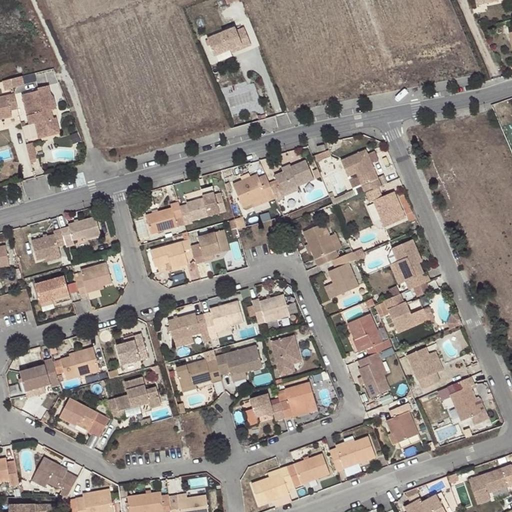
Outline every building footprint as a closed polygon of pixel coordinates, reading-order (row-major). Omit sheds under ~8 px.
[(486,0),(487,2),(473,8),(474,11),(497,3),(495,0),(486,0)] [(247,46),(240,29),(233,32),(231,28),(203,40),(211,57),(226,51),(238,46),(240,50),(247,46)] [(240,50),(238,46),(226,51),(228,54),(240,50)] [(11,78),(13,86),(24,83),(22,75),(11,78)] [(13,86),(11,78),(3,80),(5,90),(13,88),(13,86)] [(39,89),(22,93),(30,123),(35,122),(39,133),(60,128),(56,115),(53,116),(50,117),(48,109),(51,108),(57,107),(54,96),(50,92),(49,84),(38,86),(39,89)] [(18,107),(14,93),(0,96),(0,118),(12,115),(11,109),(18,107)] [(60,128),(39,133),(39,136),(60,131),(60,128)] [(27,143),(31,159),(38,157),(34,142),(27,143)] [(378,189),(382,188),(372,165),(368,156),(366,152),(342,162),(349,178),(359,174),(364,186),(362,187),(365,195),(366,194),(378,189)] [(375,153),(368,156),(372,165),(379,162),(375,153)] [(277,183),(270,186),(275,198),(277,203),(285,199),(284,197),(282,193),(297,187),(314,180),(305,161),(290,167),(291,169),(283,172),(274,176),(277,183)] [(354,190),(362,187),(364,186),(359,174),(349,178),(354,190)] [(233,186),(243,208),(251,204),(267,197),(268,201),(275,198),(270,186),(265,176),(259,179),(257,175),(250,178),(242,181),(233,186)] [(211,186),(201,189),(204,198),(214,196),(211,186)] [(282,193),(284,197),(299,190),(297,187),(282,193)] [(183,218),(184,224),(226,212),(220,194),(214,196),(204,198),(201,189),(183,194),(186,205),(180,207),(183,218)] [(378,189),(366,194),(370,204),(374,202),(385,229),(406,220),(394,194),(382,198),(378,189)] [(253,207),(268,201),(267,197),(251,204),(253,207)] [(158,213),(145,217),(150,235),(177,227),(175,220),(183,218),(180,207),(178,203),(170,205),(171,209),(158,213)] [(143,209),(145,217),(158,213),(156,206),(143,209)] [(65,245),(66,248),(74,246),(74,244),(73,241),(84,238),(85,241),(100,237),(95,217),(67,225),(68,227),(61,229),(65,245)] [(311,251),(318,267),(325,264),(331,262),(339,258),(336,251),(330,237),(329,237),(324,224),(303,233),(308,244),(311,251)] [(59,247),(65,245),(61,229),(53,231),(54,235),(31,241),(37,261),(45,259),(60,254),(59,247)] [(194,257),(196,265),(214,260),(213,255),(221,253),(214,233),(197,237),(200,244),(191,247),(194,257)] [(330,237),(336,251),(342,248),(335,234),(330,237)] [(191,247),(189,240),(150,251),(155,268),(157,267),(169,264),(170,267),(171,269),(187,265),(185,259),(194,257),(191,247)] [(409,291),(430,283),(426,275),(424,277),(419,265),(413,251),(416,249),(413,241),(392,250),(394,257),(397,263),(393,265),(397,276),(401,274),(405,284),(405,283),(409,291)] [(0,267),(8,266),(5,246),(0,246),(0,267)] [(413,251),(419,265),(423,264),(416,249),(413,251)] [(349,264),(356,261),(354,257),(352,252),(339,258),(331,262),(334,269),(328,272),(333,284),(338,296),(359,287),(349,264)] [(60,254),(45,259),(46,263),(61,258),(60,254)] [(398,286),(405,284),(401,274),(397,276),(393,265),(397,263),(394,257),(387,260),(398,286)] [(331,262),(325,264),(328,272),(334,269),(331,262)] [(83,280),(76,282),(79,296),(95,292),(94,288),(103,286),(112,283),(106,264),(80,270),(83,280)] [(56,298),(69,294),(64,278),(36,286),(41,304),(56,300),(56,298)] [(330,299),(338,296),(333,284),(325,287),(330,299)] [(70,299),(69,294),(56,298),(56,300),(41,304),(42,307),(70,299)] [(290,316),(284,295),(259,302),(265,323),(290,316)] [(383,302),(396,334),(427,322),(427,321),(432,319),(428,309),(423,311),(423,310),(410,316),(405,304),(403,305),(399,295),(383,302)] [(259,300),(252,302),(258,325),(265,323),(259,302),(259,300)] [(206,325),(208,330),(210,338),(217,335),(216,334),(216,331),(230,327),(244,323),(238,302),(210,310),(210,312),(203,314),(203,315),(206,325)] [(206,325),(203,315),(196,317),(195,314),(167,322),(173,342),(200,334),(200,332),(208,330),(206,325)] [(384,350),(370,315),(348,324),(354,340),(358,339),(363,351),(367,349),(369,356),(378,353),(384,350)] [(142,334),(134,337),(135,341),(125,344),(116,347),(121,365),(148,358),(142,334)] [(288,362),(300,359),(293,337),(270,343),(280,376),(291,373),(288,362)] [(353,341),(357,353),(363,351),(358,339),(354,340),(353,341)] [(257,346),(215,357),(216,360),(220,376),(230,373),(231,377),(246,373),(263,368),(257,346)] [(92,348),(77,352),(78,355),(70,357),(61,360),(67,380),(79,377),(99,371),(92,348)] [(420,389),(439,381),(436,374),(432,365),(425,349),(407,357),(420,389)] [(378,353),(369,356),(358,361),(361,369),(359,370),(370,398),(390,390),(384,376),(378,361),(380,360),(378,353)] [(53,362),(52,359),(43,361),(44,365),(20,372),(26,392),(50,385),(51,387),(60,385),(59,383),(53,362)] [(301,363),(300,359),(288,362),(291,373),(294,372),(292,365),(301,363)] [(61,360),(53,362),(59,383),(67,380),(61,360)] [(212,384),(222,381),(220,376),(216,360),(207,363),(206,360),(175,369),(182,389),(196,385),(211,381),(212,384)] [(378,361),(384,376),(387,375),(380,360),(378,361)] [(81,382),(101,376),(99,371),(79,377),(81,382)] [(248,380),(246,373),(231,377),(233,383),(248,380)] [(480,412),(475,399),(469,388),(473,386),(469,377),(446,386),(449,394),(448,394),(460,421),(480,412)] [(127,395),(107,401),(111,417),(120,419),(126,418),(124,410),(132,408),(130,404),(138,402),(139,405),(149,403),(150,408),(161,406),(156,387),(146,390),(142,378),(124,383),(127,395)] [(277,392),(280,403),(285,418),(292,416),(293,418),(311,413),(308,403),(315,401),(310,383),(277,392)] [(197,389),(196,385),(182,389),(183,393),(197,389)] [(280,403),(271,405),(268,394),(250,400),(256,417),(272,413),(274,422),(285,418),(280,403)] [(450,397),(444,400),(448,409),(454,407),(450,397)] [(479,398),(475,399),(480,412),(484,410),(479,398)] [(78,421),(90,427),(97,413),(69,399),(59,417),(76,426),(78,421)] [(318,411),(315,401),(308,403),(311,413),(318,411)] [(398,443),(418,434),(408,412),(411,411),(408,404),(389,412),(392,419),(386,421),(391,433),(393,432),(398,443)] [(103,416),(97,413),(90,427),(95,430),(92,435),(99,439),(110,419),(103,416)] [(90,427),(78,421),(76,426),(75,428),(92,437),(92,435),(95,430),(90,427)] [(388,434),(393,445),(398,443),(393,432),(391,433),(388,434)] [(336,448),(329,451),(337,472),(344,469),(359,464),(375,457),(368,437),(355,442),(353,439),(353,438),(352,438),(351,438),(350,438),(349,438),(348,438),(348,439),(347,439),(347,442),(336,446),(336,448)] [(322,454),(287,467),(294,487),(330,475),(322,454)] [(67,497),(76,478),(66,473),(67,470),(44,457),(33,476),(47,483),(58,488),(59,486),(63,488),(59,497),(67,497)] [(18,484),(14,461),(7,462),(5,458),(0,458),(0,482),(9,481),(10,486),(18,484)] [(362,472),(359,464),(344,469),(347,477),(362,472)] [(491,490),(492,492),(511,484),(511,467),(511,464),(469,479),(478,504),(490,500),(488,493),(487,491),(491,490)] [(294,487),(287,467),(280,470),(281,473),(269,478),(251,484),(259,505),(288,494),(287,490),(294,487)] [(47,483),(33,476),(31,481),(45,488),(47,483)] [(82,498),(110,493),(109,489),(82,494),(82,498)] [(126,497),(127,503),(128,511),(170,511),(169,500),(168,495),(161,496),(160,492),(126,497)] [(113,511),(110,493),(82,498),(75,499),(77,511),(113,511)] [(187,498),(177,499),(169,500),(170,511),(208,511),(206,495),(187,498)] [(407,511),(446,511),(437,495),(423,502),(421,499),(405,507),(407,511)] [(59,506),(69,506),(67,497),(59,497),(59,506)]
